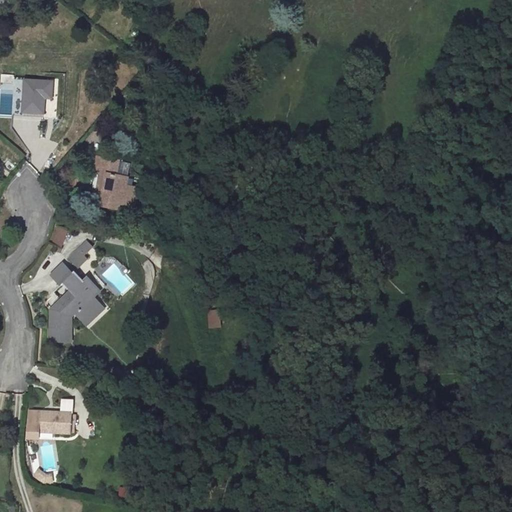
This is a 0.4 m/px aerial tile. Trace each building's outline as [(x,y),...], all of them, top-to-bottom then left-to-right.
[(22,82),(19,114),(41,116),(42,98),(49,98),(50,83),(22,82)] [(106,175),(108,160),(96,157),(93,172),(96,173),(106,175)] [(106,175),(96,173),(93,189),(99,190),(98,207),(116,211),(118,203),(131,206),(134,189),(125,187),(125,179),(115,177),(117,162),(108,160),(106,175)] [(63,248),(70,230),(59,225),(52,243),(63,248)] [(60,311),(56,331),(76,334),(78,319),(85,313),(94,322),(112,302),(101,293),(98,297),(87,286),(91,279),(81,269),(77,273),(68,263),(57,276),(67,285),(52,304),(60,311)] [(208,328),(223,327),(222,310),(207,311),(208,328)] [(75,345),(76,334),(56,331),(55,341),(75,345)] [(66,412),(32,410),(31,437),(43,437),(44,429),(79,431),(80,399),(66,399),(66,412)] [(46,473),(40,469),(37,474),(46,480),(54,479),(53,472),(46,473)]
